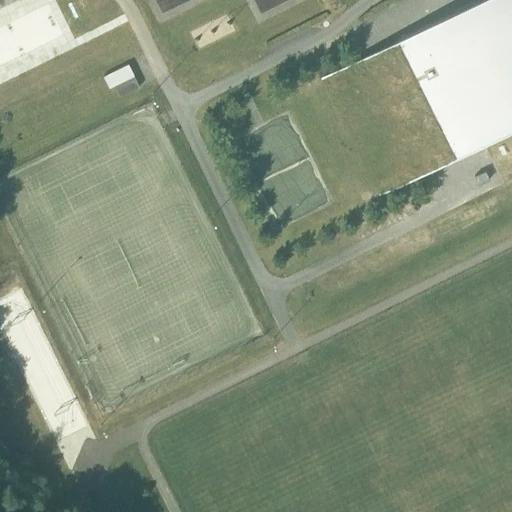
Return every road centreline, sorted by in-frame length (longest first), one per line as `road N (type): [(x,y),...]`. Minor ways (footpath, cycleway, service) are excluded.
road 1 (unknown): [(181,106),(283,323)]
road 2 (unknown): [(181,106),(389,0)]
road 3 (unknown): [(115,0),(154,51),(181,106)]
